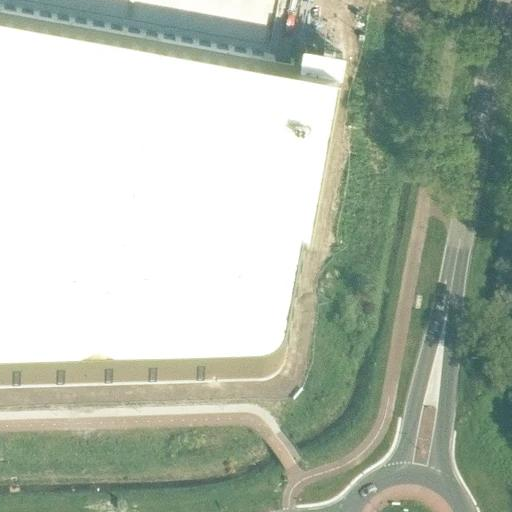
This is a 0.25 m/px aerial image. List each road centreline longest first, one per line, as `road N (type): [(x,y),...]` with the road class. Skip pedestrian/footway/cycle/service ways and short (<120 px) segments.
road 1 (unclassified): [(460,0),(425,187),(464,218)]
road 2 (secondary): [(502,0),(464,218)]
road 3 (secondary): [(445,318),(404,455),(390,475)]
road 4 (secondary): [(442,484),(445,318)]
